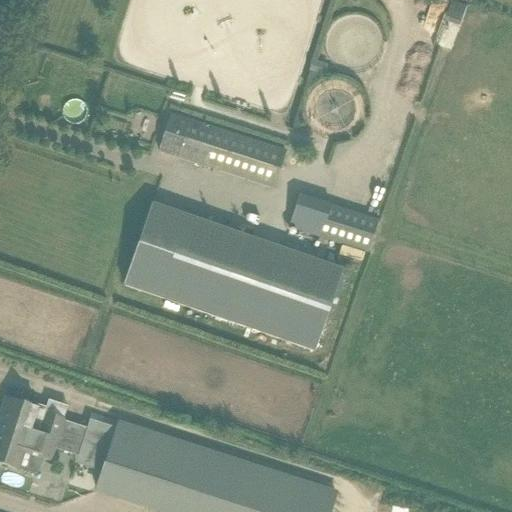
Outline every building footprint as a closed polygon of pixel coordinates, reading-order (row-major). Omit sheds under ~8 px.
[(312,63),(308,74),(323,78),(326,67),(312,63)] [(17,88),(8,91),(12,105),(21,102),(17,88)] [(285,154),(189,123),(170,117),(165,132),(184,138),(177,160),(273,190),(285,154)] [(321,239),(367,254),(378,223),(331,208),(331,207),(299,196),(288,230),(321,239)] [(312,352),(340,271),(152,206),(123,287),(312,352)] [(340,511),(343,504),(88,422),(86,430),(46,417),(47,414),(4,400),(0,412),(0,465),(7,467),(17,471),(24,448),(51,457),(53,450),(77,458),(67,487),(75,489),(90,494),(144,511),(340,511)]
